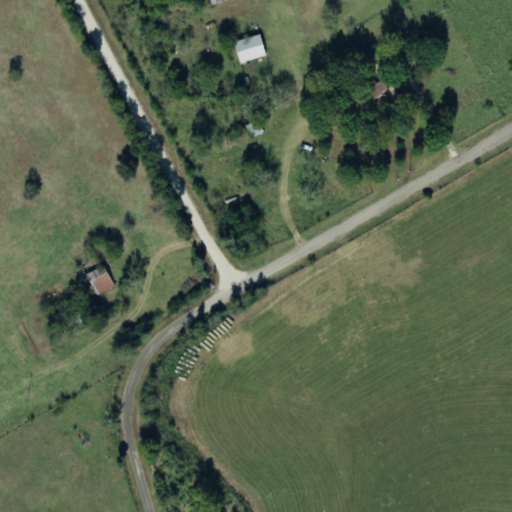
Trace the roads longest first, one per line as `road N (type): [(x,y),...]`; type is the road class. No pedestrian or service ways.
road 1 (residential): [(88,0),(244,287)]
road 2 (residential): [(244,287),(511,135)]
road 3 (residential): [(157,511),(133,412),(147,361),(183,324),(244,287)]
